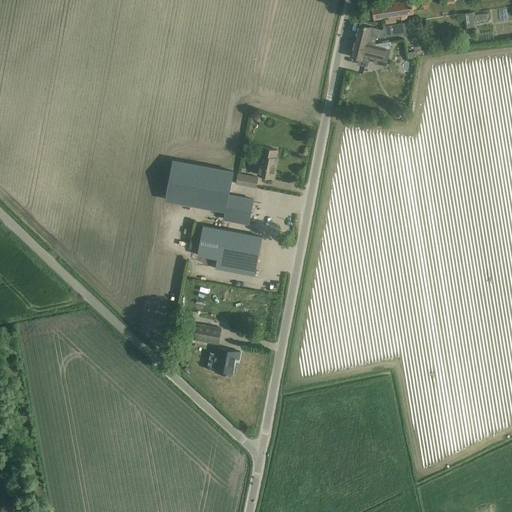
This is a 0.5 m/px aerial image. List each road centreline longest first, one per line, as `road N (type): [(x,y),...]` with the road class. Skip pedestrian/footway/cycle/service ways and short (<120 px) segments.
road 1 (unclassified): [(261,458),(350,0)]
road 2 (unclassified): [(261,458),(0,214)]
